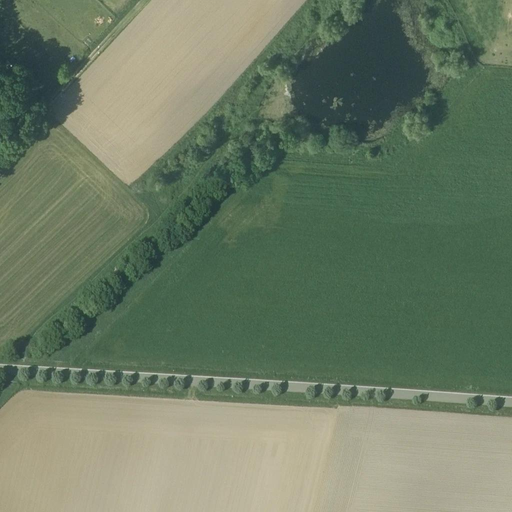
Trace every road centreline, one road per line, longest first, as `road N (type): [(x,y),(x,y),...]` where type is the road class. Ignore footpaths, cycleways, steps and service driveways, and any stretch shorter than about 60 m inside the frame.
road 1 (tertiary): [(0,369),(511,402)]
road 2 (track): [(141,0),(0,152)]
